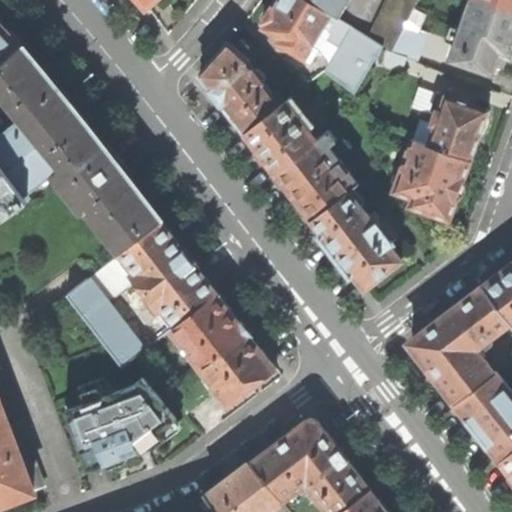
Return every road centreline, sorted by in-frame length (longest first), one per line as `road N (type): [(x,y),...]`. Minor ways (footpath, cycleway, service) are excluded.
road 1 (residential): [(348,357),(141,95)]
road 2 (residential): [(99,511),(179,481),(348,357)]
road 3 (residential): [(511,209),(494,243),(348,357)]
road 4 (residential): [(472,511),(348,357)]
road 5 (residential): [(141,95),(237,0)]
road 6 (residential): [(141,95),(59,0)]
